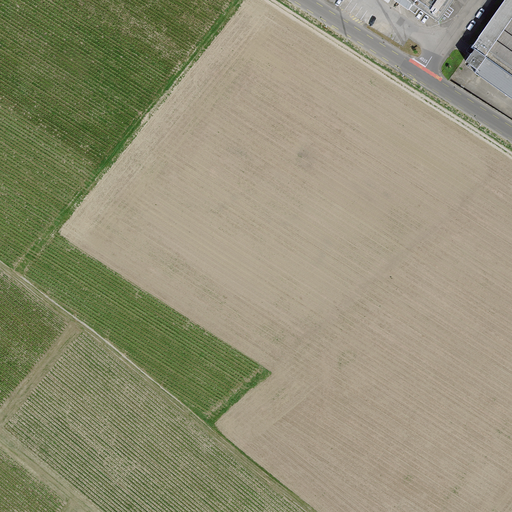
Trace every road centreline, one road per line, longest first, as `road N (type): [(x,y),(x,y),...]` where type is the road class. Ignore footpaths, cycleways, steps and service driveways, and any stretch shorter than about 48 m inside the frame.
road 1 (track): [(311,511),(0,262)]
road 2 (track): [(238,0),(15,274)]
road 3 (track): [(511,151),(272,0)]
road 4 (unclassified): [(423,74),(306,0)]
road 5 (track): [(92,511),(0,433)]
